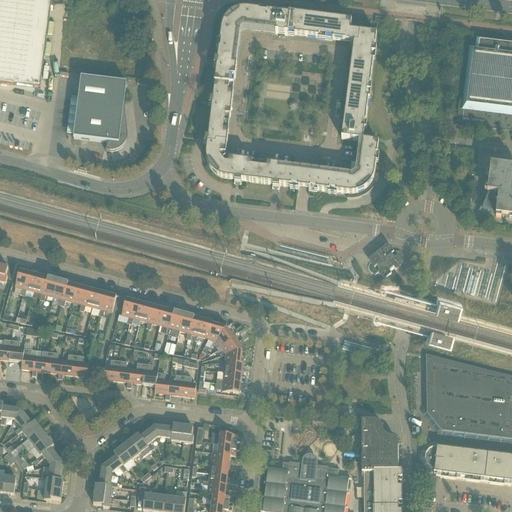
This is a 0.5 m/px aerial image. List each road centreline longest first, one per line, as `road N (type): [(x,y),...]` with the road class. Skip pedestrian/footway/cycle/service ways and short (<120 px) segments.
road 1 (residential): [(253,406),(263,335),(257,322),(0,251)]
road 2 (residential): [(305,153),(328,142),(337,62),(326,49),(250,44),(236,131),(244,146)]
road 3 (unclassified): [(157,175),(133,189),(103,187),(0,159)]
road 4 (unclassified): [(157,175),(195,208),(299,221)]
